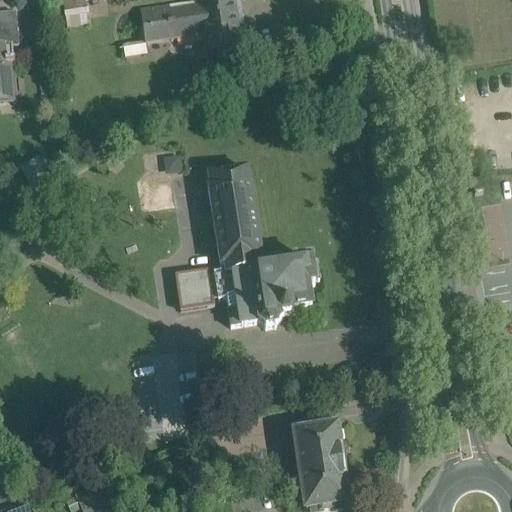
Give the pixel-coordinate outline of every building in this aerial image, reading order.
[(83,0),(64,3),(65,15),(84,12),(83,0)] [(234,0),(197,6),(197,7),(199,7),(199,10),(169,14),(168,9),(139,13),(145,55),(147,55),(145,45),(172,41),(173,43),(174,42),(173,34),(203,30),(207,53),(204,54),(204,55),(217,52),(219,67),(217,67),(217,68),(245,64),(245,63),(244,63),(241,48),(243,48),(243,47),(240,47),(232,2),(234,1),(234,0)] [(15,14),(0,15),(0,32),(17,30),(15,14)] [(17,30),(0,32),(0,105),(16,104),(11,49),(18,48),(17,30)] [(310,262),(259,270),(257,262),(261,262),(247,173),(209,178),(210,190),(208,190),(208,192),(209,192),(214,223),(213,223),(220,267),(224,267),(226,275),(204,278),(208,304),(226,301),(230,330),(258,326),(258,327),(265,332),(276,330),(280,324),(280,322),(292,320),(291,314),(311,312),(308,288),(315,288),(314,284),(319,283),(316,266),(311,267),(310,262)] [(53,193),(18,212),(27,229),(62,210),(53,193)] [(26,230),(15,209),(5,215),(16,236),(26,230)] [(250,423),(229,429),(232,439),(253,434),(250,423)] [(320,424),(307,426),(308,428),(298,430),(299,435),(294,436),(299,475),(342,468),(339,446),(343,443),(342,436),(337,434),(337,430),(331,431),(330,425),(321,426),(320,424)] [(342,468),(299,475),(304,511),(344,511),(343,507),(349,506),(348,503),(352,499),(351,493),(346,491),(342,468)] [(109,484),(76,500),(82,511),(96,511),(118,501),(109,484)]
